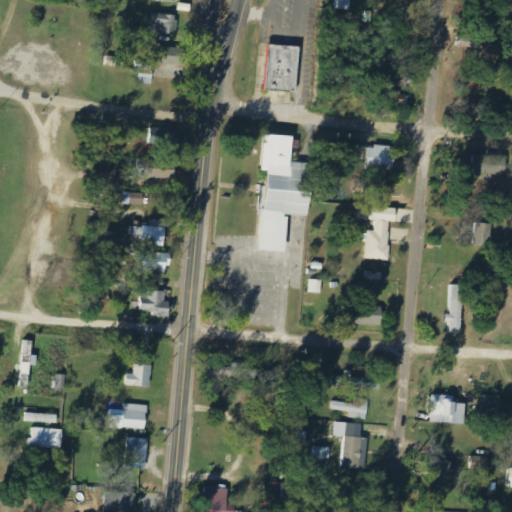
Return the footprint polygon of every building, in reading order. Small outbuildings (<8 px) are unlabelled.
[(336,0),(336,10),(351,10),(351,0),(336,0)] [(174,15),(153,14),(152,33),(173,34),(174,15)] [(295,93),(300,47),(269,44),(265,90),(295,93)] [(186,48),(157,47),(156,65),(186,66),(186,48)] [(139,84),(153,85),(154,76),(140,75),(139,84)] [(382,90),(382,105),(404,105),(405,90),(382,90)] [(286,252),(289,216),(311,217),(314,170),(292,169),(294,136),(265,134),(263,170),(267,170),(262,251),(286,252)] [(369,147),(368,170),(396,171),(396,147),(369,147)] [(492,148),(482,148),(482,156),(475,155),(474,174),(508,175),(508,156),(491,156),(492,148)] [(139,179),(177,178),(177,166),(139,166),(139,179)] [(397,196),(397,180),(366,180),(366,196),(397,196)] [(366,259),(389,261),(392,222),(397,222),(398,210),(358,207),(358,220),(376,221),(375,233),(360,233),(360,242),(367,242),(366,259)] [(151,227),(143,226),(142,246),(166,247),(167,221),(151,220),(151,227)] [(474,244),(492,244),(492,224),(475,224),(474,244)] [(171,274),(171,254),(139,253),(138,273),(171,274)] [(322,294),(323,281),(311,280),(311,293),(322,294)] [(462,334),(464,286),(451,285),(450,315),(446,315),(446,323),(451,323),(451,333),(462,334)] [(148,291),(142,291),(141,311),(152,312),(152,317),(171,317),(171,302),(166,302),(166,292),(148,291)] [(382,326),(382,307),(359,306),(358,325),(382,326)] [(128,387),(152,388),(153,366),(135,365),(135,375),(128,374),(128,387)] [(431,423),(465,424),(466,404),(454,404),(455,396),(432,395),(431,423)] [(369,404),(334,402),(334,411),(351,412),(350,419),(368,420),(369,404)] [(147,430),(148,405),(125,405),(125,411),(110,410),(110,428),(147,430)] [(58,424),(58,415),(26,414),(26,423),(58,424)] [(364,425),(335,423),(335,437),(344,437),(342,469),(362,470),(364,425)] [(64,430),(33,429),(33,448),(63,449),(64,430)] [(126,469),(148,469),(149,439),(127,439),(126,469)] [(312,458),(330,459),(331,447),(313,446),(312,458)] [(470,470),(488,471),(488,458),(470,457),(470,470)] [(450,483),(450,461),(428,461),(428,482),(450,483)] [(269,498),(287,499),(288,484),(270,483),(269,498)] [(228,510),(228,488),(203,488),(202,510),(204,510),(204,511),(235,511),(236,510),(228,510)] [(117,500),(108,500),(108,511),(132,511),(133,511),(136,511),(135,493),(117,494),(117,500)]
